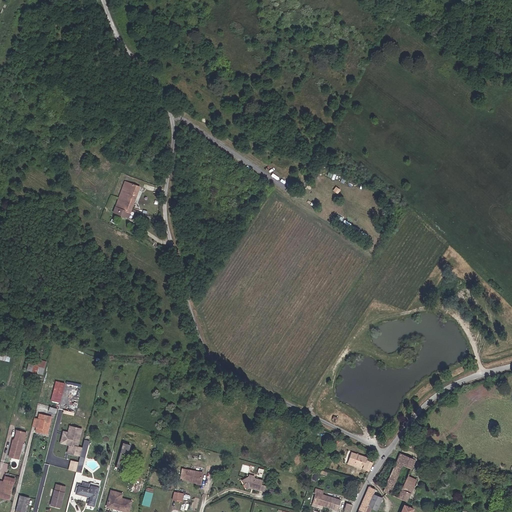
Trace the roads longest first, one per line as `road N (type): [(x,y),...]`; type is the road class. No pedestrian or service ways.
road 1 (unclassified): [(170,112),(171,196),(196,333),(220,368),(385,453)]
road 2 (unclassified): [(385,453),(425,403),(461,378),(511,364)]
road 3 (unclassified): [(170,112),(291,192)]
road 4 (unclassified): [(102,0),(116,38),(170,112)]
